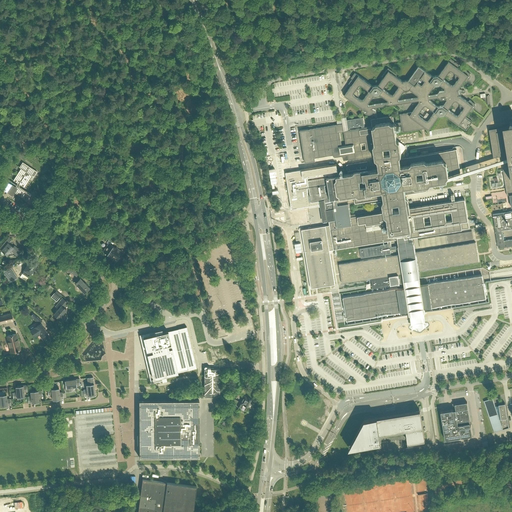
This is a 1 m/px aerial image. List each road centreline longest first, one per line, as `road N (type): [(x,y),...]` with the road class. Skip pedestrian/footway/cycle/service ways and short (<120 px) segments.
road 1 (track): [(183,145),(69,143),(47,126),(0,53)]
road 2 (track): [(183,145),(181,115),(137,89),(124,56),(94,23),(90,0)]
road 3 (tertiary): [(263,214),(254,163),(215,56)]
road 4 (tertiary): [(215,56),(255,215)]
road 5 (unclassified): [(0,378),(46,366),(119,284)]
road 6 (unclassified): [(119,284),(165,245),(255,215)]
road 7 (unclassified): [(119,284),(0,204)]
road 8 (tertiary): [(268,371),(257,511)]
road 9 (tertiary): [(265,511),(278,372)]
